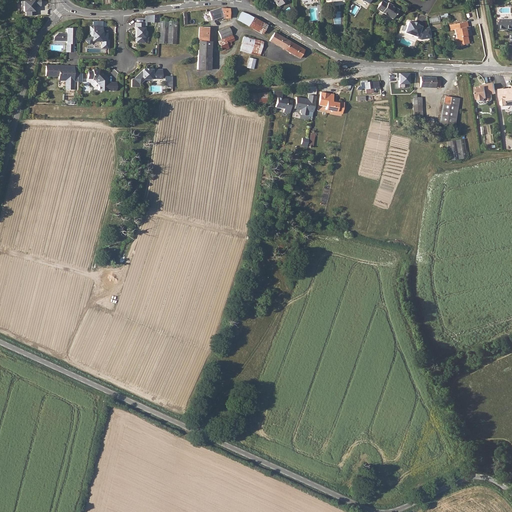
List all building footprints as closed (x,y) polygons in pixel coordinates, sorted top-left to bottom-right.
[(40,0),(29,0),(21,1),(22,6),(24,6),(25,12),(27,11),(27,15),(37,14),(36,10),(35,10),(35,5),(41,4),(40,0)] [(382,1),(376,9),(392,19),(395,15),(396,14),(399,10),(395,7),(394,8),(392,6),(392,5),(388,3),(387,4),(382,1)] [(221,8),(206,12),(205,12),(207,20),(222,16),(223,17),(229,18),(230,12),(229,12),(229,9),(225,9),(221,9),(221,8)] [(263,34),(268,24),(243,10),(237,20),(263,34)] [(146,14),(145,22),(160,22),(160,15),(146,14)] [(511,27),(511,17),(500,18),(501,30),(506,30),(506,28),(511,27)] [(177,44),(177,21),(160,20),(159,43),(177,44)] [(421,40),(431,38),(429,27),(422,28),(421,28),(422,26),(417,25),(417,24),(414,23),(413,23),(409,21),(404,32),(417,37),(417,38),(421,40)] [(467,36),(466,28),(467,28),(468,28),(467,22),(450,25),(451,31),(455,31),(458,46),(469,44),(467,36)] [(144,43),(145,41),(146,37),(145,37),(145,23),(135,23),(135,27),(134,33),(135,34),(135,41),(136,42),(144,43)] [(90,35),(85,39),(89,43),(93,40),(102,40),(102,47),(109,47),(109,39),(105,38),(105,37),(106,37),(107,36),(107,32),(102,32),(103,26),(90,25),(90,35)] [(199,27),(197,70),(209,71),(211,28),(199,27)] [(217,31),(221,39),(231,35),(228,27),(217,31)] [(66,51),(73,52),(73,37),(75,36),(75,29),(67,28),(66,34),(58,33),(54,37),(54,40),(66,41),(66,51)] [(274,33),(269,41),(299,58),(304,50),(274,33)] [(239,51),(250,54),(254,39),(243,37),(239,51)] [(254,39),(250,54),(259,56),(262,42),(254,39)] [(247,68),(254,69),(256,58),(249,57),(247,68)] [(64,66),(46,65),(45,75),(58,76),(58,80),(67,80),(66,89),(73,90),(74,66),(66,66),(66,67),(65,67),(64,66)] [(92,71),(87,71),(87,79),(92,79),(95,80),(97,82),(97,85),(98,85),(98,90),(115,91),(115,82),(107,82),(107,79),(106,80),(106,77),(99,70),(92,69),(92,71)] [(161,78),(161,71),(151,71),(151,69),(147,69),(147,70),(145,70),(145,69),(143,69),(132,79),(132,87),(140,87),(140,84),(143,79),(148,79),(151,77),(152,78),(161,78)] [(409,73),(396,74),(396,78),(399,78),(399,88),(404,88),(404,84),(409,84),(409,73)] [(173,76),(165,76),(165,81),(168,81),(168,87),(173,87),(173,76)] [(420,77),(420,88),(440,88),(440,80),(435,80),(435,78),(420,77)] [(358,87),(355,93),(355,94),(356,95),(358,95),(361,89),(364,89),(365,94),(372,94),(371,88),(377,88),(377,82),(360,83),(360,87),(358,87)] [(492,95),(495,94),(494,84),(485,86),(485,87),(476,89),(477,101),(479,100),(480,102),(484,101),(486,99),(487,99),(488,101),(489,102),(491,102),(493,100),(492,95)] [(511,100),(511,89),(509,90),(509,89),(503,90),(503,89),(498,90),(501,104),(503,106),(506,105),(508,104),(507,101),(511,100)] [(268,93),(248,92),(248,102),(268,102),(268,93)] [(320,92),(318,105),(325,106),(324,110),(330,111),(330,112),(341,114),(343,103),(338,102),(337,104),(331,103),(333,95),(320,92)] [(313,112),(316,96),(308,94),(307,99),(296,97),(294,108),(300,109),(299,112),(301,114),(305,115),(307,114),(308,111),(313,112)] [(445,96),(440,125),(454,127),(458,98),(445,96)] [(289,113),(292,100),(287,99),(277,97),(275,107),(284,108),(283,112),(289,113)] [(416,99),(412,99),(413,119),(421,119),(421,97),(416,97),(416,99)] [(451,160),(467,157),(464,138),(448,141),(451,160)]
